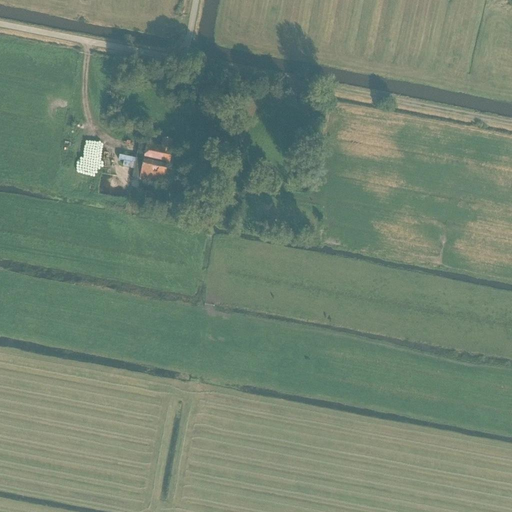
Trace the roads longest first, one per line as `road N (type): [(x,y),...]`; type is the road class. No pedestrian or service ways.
road 1 (track): [(179,54),(511,122)]
road 2 (unclassified): [(196,0),(185,49),(173,56),(0,23)]
